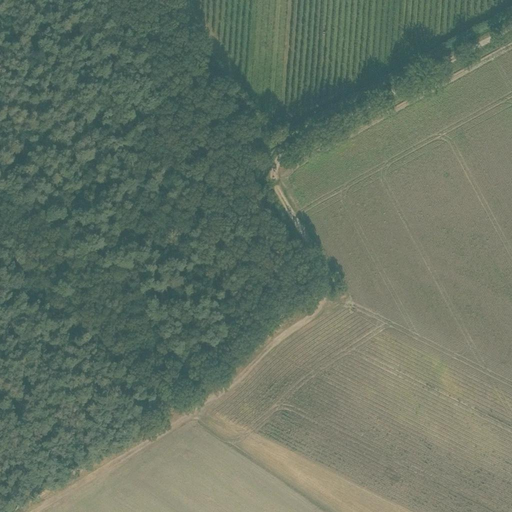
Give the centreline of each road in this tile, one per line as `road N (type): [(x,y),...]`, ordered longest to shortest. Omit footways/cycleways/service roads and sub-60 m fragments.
road 1 (track): [(30,511),(216,392),(317,295),(323,276),(269,168),(306,138)]
road 2 (unclassified): [(306,138),(511,25)]
